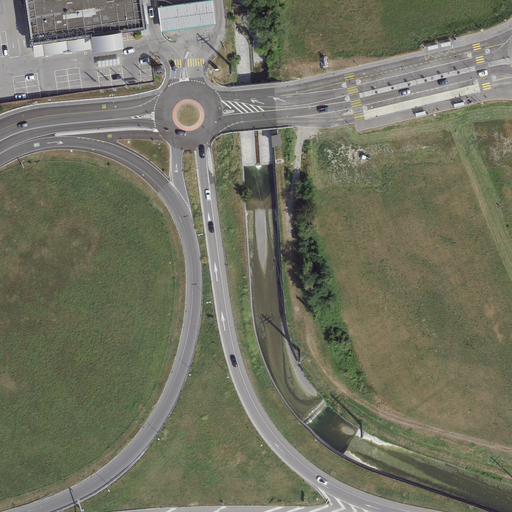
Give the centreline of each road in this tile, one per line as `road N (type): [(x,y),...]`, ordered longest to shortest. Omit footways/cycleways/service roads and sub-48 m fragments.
road 1 (track): [(304,116),(289,226),(294,299),(333,389),(366,419),(511,470)]
road 2 (motorway): [(383,511),(293,460),(244,392),(221,308),(199,137)]
road 3 (motorway): [(179,210),(191,245),(193,312),(166,403),(109,473),(35,511)]
road 4 (tertiary): [(511,44),(293,94),(205,98)]
road 5 (tertiary): [(209,126),(357,109),(511,75)]
road 6 (motorway): [(0,139),(118,152),(145,168),(179,210)]
road 7 (tertiary): [(163,117),(43,125),(0,138)]
